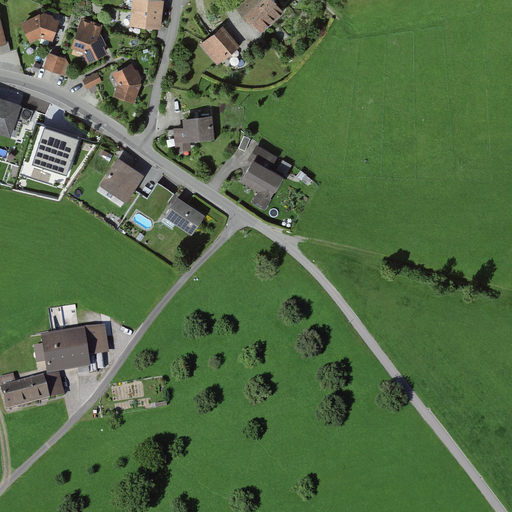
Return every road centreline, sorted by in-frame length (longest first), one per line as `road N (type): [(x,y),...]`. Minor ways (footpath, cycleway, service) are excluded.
road 1 (residential): [(502,511),(310,266),(146,149)]
road 2 (track): [(0,490),(91,401),(164,300),(243,217)]
road 3 (track): [(277,240),(359,250),(438,272)]
road 4 (residential): [(146,149),(61,95),(0,76)]
road 5 (residential): [(146,149),(177,0)]
